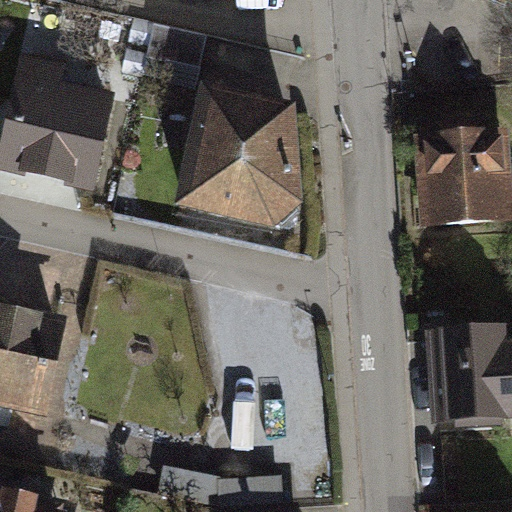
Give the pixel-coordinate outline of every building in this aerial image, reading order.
[(121,93),(36,78),(17,183),(102,198),(121,93)] [(279,112),(200,99),(190,212),(286,229),(279,112)] [(506,138),(421,143),(427,233),(511,228),(506,138)] [(62,334),(0,320),(0,440),(36,449),(62,334)] [(511,343),(435,352),(444,436),(511,428),(511,343)] [(222,501),(281,496),(279,474),(220,478),(222,501)]
